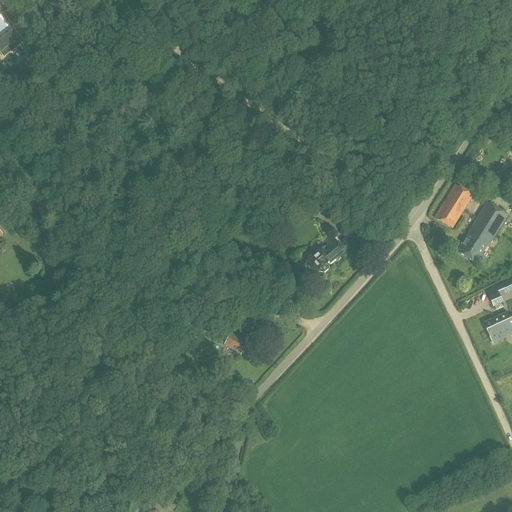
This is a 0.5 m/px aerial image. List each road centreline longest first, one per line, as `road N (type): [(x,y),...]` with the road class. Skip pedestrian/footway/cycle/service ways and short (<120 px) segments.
road 1 (unclassified): [(144,511),(293,359),(424,204)]
road 2 (track): [(511,417),(424,204)]
road 3 (residential): [(424,204),(511,78)]
